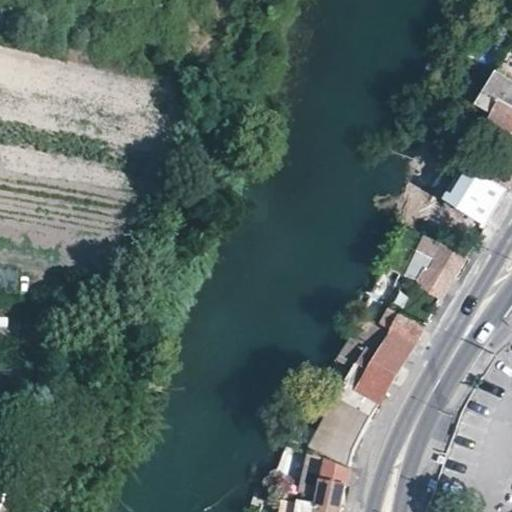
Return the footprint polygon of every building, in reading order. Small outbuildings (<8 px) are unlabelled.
[(29,8),(26,40),(51,44),(54,21),(61,22),(62,12),(29,8)] [(511,47),(497,74),(511,82),(511,47)] [(511,82),(497,74),(477,105),(491,113),(501,98),(511,105),(511,82)] [(458,95),(454,101),(473,112),(477,105),(458,95)] [(491,183),(509,190),(511,184),(511,105),(501,98),(491,113),(489,121),(511,135),(506,145),(511,147),(495,174),(469,158),(464,155),(461,161),(491,183)] [(447,199),(456,182),(438,172),(429,189),(447,199)] [(472,216),(488,224),(509,190),(491,183),(472,216)] [(457,233),(448,249),(467,258),(476,244),(457,233)] [(419,282),(421,287),(442,299),(467,258),(448,249),(425,237),(419,252),(435,259),(430,269),(425,269),(419,282)] [(391,331),(395,333),(416,343),(425,328),(400,315),(391,331)] [(382,325),(385,319),(377,316),(374,321),(382,325)] [(353,401),(375,413),(416,343),(395,333),(380,357),(367,350),(346,383),(359,391),(353,401)] [(353,468),(355,452),(372,417),(338,397),(310,450),(339,463),(353,468)] [(320,496),(346,500),(353,468),(339,463),(327,459),(320,496)] [(0,508),(7,511),(8,511),(14,501),(0,494),(0,508)] [(299,511),(342,511),(346,500),(320,496),(304,494),(299,511)]
